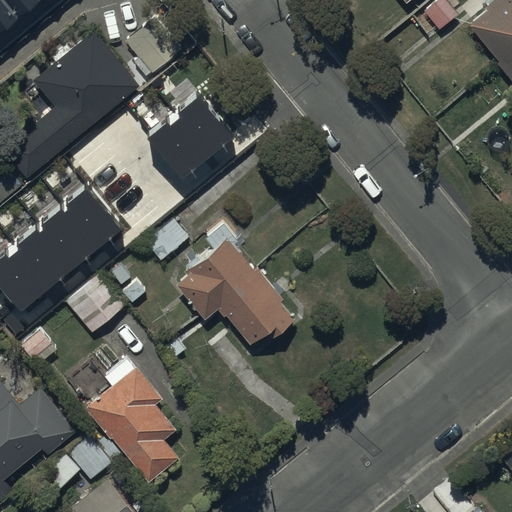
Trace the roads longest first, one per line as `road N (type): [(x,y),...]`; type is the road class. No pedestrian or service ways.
road 1 (residential): [(511,314),(253,0)]
road 2 (unclassified): [(511,339),(301,511)]
